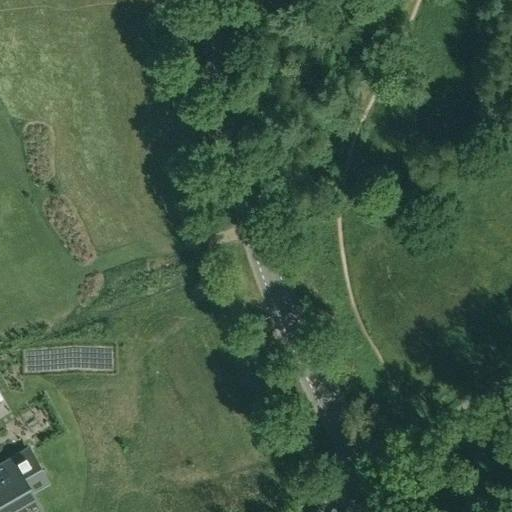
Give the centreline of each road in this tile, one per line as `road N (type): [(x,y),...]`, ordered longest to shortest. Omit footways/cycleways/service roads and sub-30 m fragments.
road 1 (tertiary): [(353,454),(250,216),(221,91),(218,0)]
road 2 (unclassified): [(353,454),(399,451),(511,382)]
